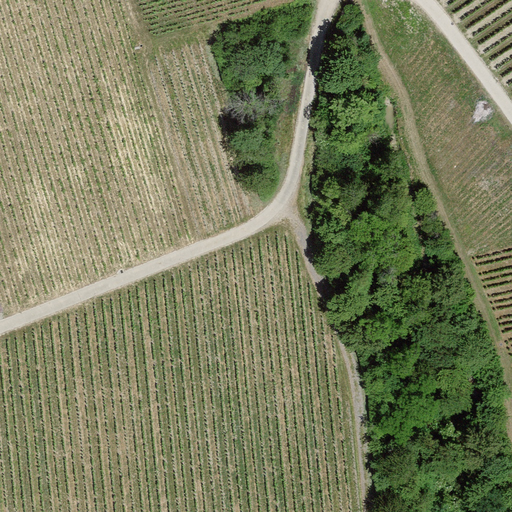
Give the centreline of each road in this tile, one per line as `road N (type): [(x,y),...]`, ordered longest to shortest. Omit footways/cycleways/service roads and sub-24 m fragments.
road 1 (track): [(370,511),(354,378),(303,235),(284,207)]
road 2 (track): [(284,207),(0,324)]
road 3 (track): [(284,207),(327,0)]
road 4 (track): [(421,0),(511,115)]
